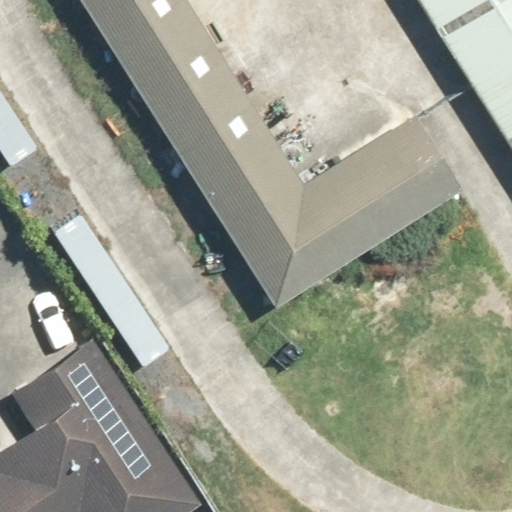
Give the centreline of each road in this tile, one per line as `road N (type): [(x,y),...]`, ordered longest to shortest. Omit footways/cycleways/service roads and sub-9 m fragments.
road 1 (track): [(395,511),(290,439),(14,0)]
road 2 (track): [(511,227),(360,0)]
